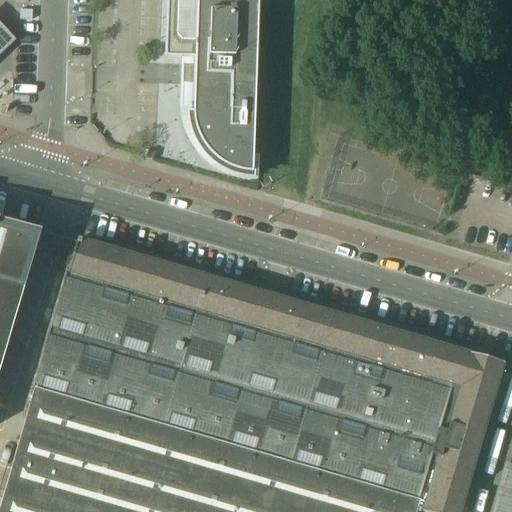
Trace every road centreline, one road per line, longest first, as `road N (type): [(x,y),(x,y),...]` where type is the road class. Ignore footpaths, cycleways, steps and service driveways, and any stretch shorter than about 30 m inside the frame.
road 1 (unclassified): [(511,320),(33,181)]
road 2 (unclassified): [(33,181),(44,146),(49,0)]
